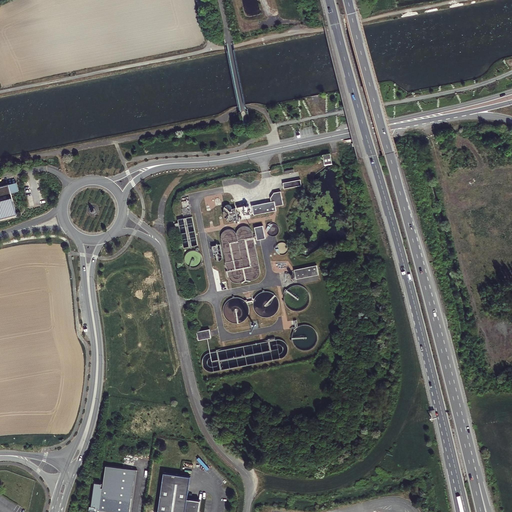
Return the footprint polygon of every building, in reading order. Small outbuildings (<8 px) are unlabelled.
[(300,179),(284,182),(285,188),(301,185),(300,179)] [(18,186),(11,188),(13,197),(20,195),(18,186)] [(14,201),(13,197),(11,188),(0,190),(0,222),(18,218),(14,201)] [(272,201),(253,205),(255,215),(277,210),(276,206),(284,205),(281,191),(275,192),(271,197),(272,201)] [(230,205),(227,206),(228,210),(226,210),(227,216),(230,216),(232,218),(233,218),(234,220),(236,222),(240,221),(239,217),(237,217),(235,206),(231,207),(230,205)] [(198,244),(192,215),(177,218),(178,222),(176,222),(177,228),(179,227),(183,247),(198,244)] [(270,223),(267,226),(266,229),(267,232),(269,235),(272,236),(275,236),(278,234),(280,231),(280,228),(279,225),(276,223),(273,222),(270,223)] [(231,228),(227,229),(222,233),(221,237),(228,276),(230,280),(234,283),(238,284),(245,283),(249,280),(255,281),(258,279),(261,276),(261,271),(253,231),(251,228),(249,226),(245,225),(242,225),(237,231),(234,231),(234,230),(231,228)] [(263,225),(255,227),(258,241),(266,239),(263,225)] [(220,245),(211,246),(213,255),(214,255),(215,260),(217,262),(220,261),(222,260),(222,258),(220,245)] [(188,249),(185,251),(183,255),(182,258),(182,262),(184,265),(186,268),(189,270),(193,271),(197,270),(200,268),(203,266),(204,262),(205,258),(204,255),(202,252),(199,249),(195,248),(191,248),(188,249)] [(318,265),(295,270),(296,279),(319,274),(318,265)] [(295,285),(290,287),(286,290),(283,295),(283,301),(285,306),(288,310),(293,312),(298,312),(303,311),(307,307),(310,302),(310,297),(308,292),(305,288),(300,286),(295,285)] [(257,294),(254,297),(252,302),(253,307),(254,311),(257,315),(262,317),(266,318),(271,317),(275,314),(278,311),(280,306),(280,301),(278,297),(275,293),(271,291),(266,290),(261,291),(257,294)] [(234,297),(230,298),(227,300),(224,303),(222,307),(222,311),(222,315),(224,319),(227,322),(230,324),(234,325),(238,324),(242,323),(245,320),(248,317),(249,313),(249,309),(248,305),(245,302),(242,299),(238,298),(234,297)] [(299,325),(295,328),(293,332),(291,336),(292,341),(294,345),(297,349),(301,351),(306,351),(311,350),(315,347),(317,344),(319,339),(318,334),(316,330),(313,326),(309,324),(304,324),(299,325)] [(210,328),(197,331),(198,339),(211,337),(210,328)] [(208,364),(212,368),(283,354),(286,351),(286,348),(285,344),(283,341),(279,341),(211,355),(209,356),(207,360),(208,364)] [(120,511),(131,511),(137,470),(106,465),(103,487),(101,487),(102,483),(95,482),(90,511),(97,511),(98,509),(120,511)] [(200,511),(202,501),(188,499),(192,477),(165,473),(158,511),(200,511)]
